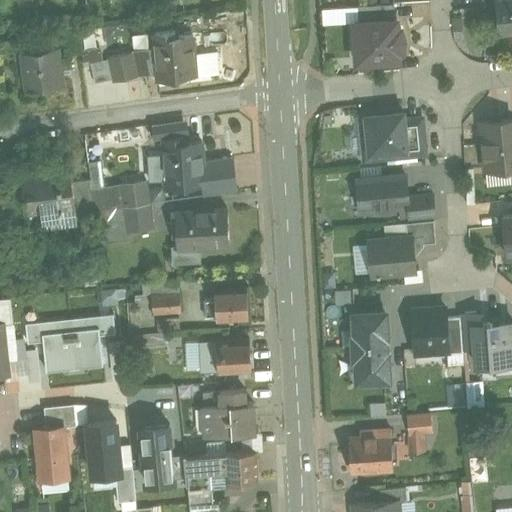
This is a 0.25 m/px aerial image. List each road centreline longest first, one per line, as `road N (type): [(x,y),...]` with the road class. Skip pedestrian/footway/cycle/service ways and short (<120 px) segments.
road 1 (tertiary): [(278,94),(301,478)]
road 2 (residential): [(278,94),(0,131)]
road 3 (residential): [(445,77),(459,270)]
road 4 (residential): [(278,94),(445,77)]
road 5 (residential): [(0,404),(122,391)]
